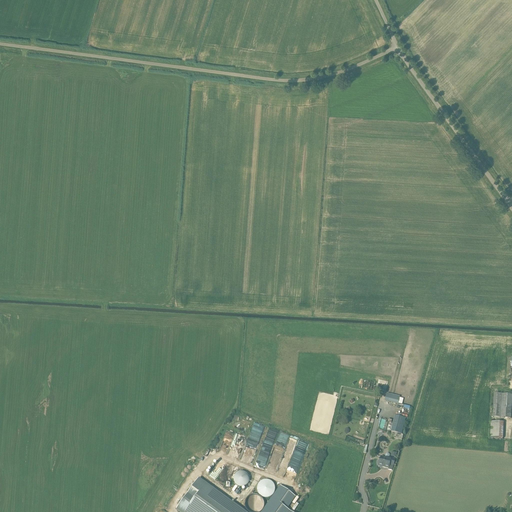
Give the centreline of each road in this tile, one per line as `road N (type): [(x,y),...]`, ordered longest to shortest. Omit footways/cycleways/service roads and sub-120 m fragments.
road 1 (unclassified): [(396,50),(288,81),(0,44)]
road 2 (unclassified): [(510,209),(396,50)]
